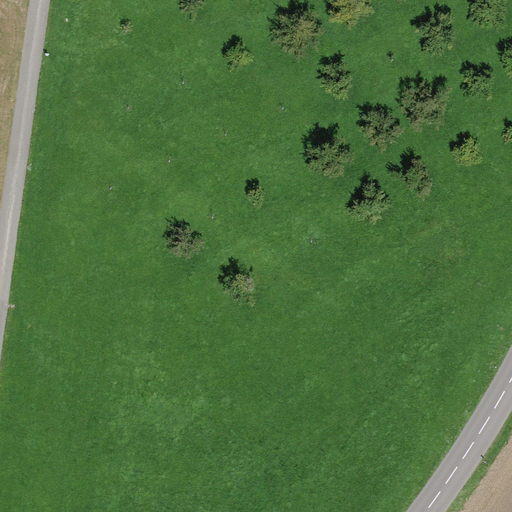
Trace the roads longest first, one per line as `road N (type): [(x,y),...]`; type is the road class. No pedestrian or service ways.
road 1 (residential): [(41,0),(0,293)]
road 2 (tertiary): [(429,511),(511,379)]
